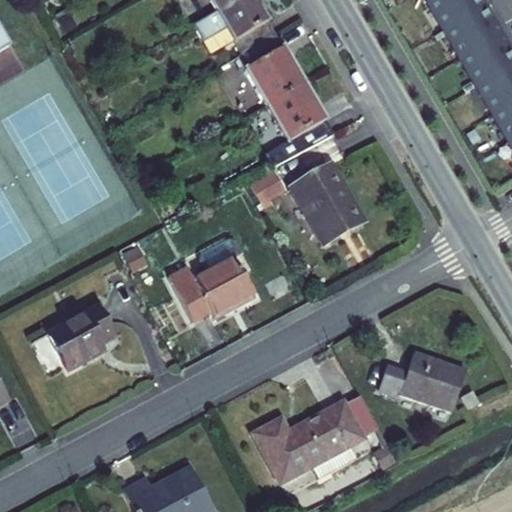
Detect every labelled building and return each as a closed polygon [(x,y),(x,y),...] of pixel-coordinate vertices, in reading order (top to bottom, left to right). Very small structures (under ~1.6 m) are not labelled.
[(192,28),(201,43),(224,30),(233,44),(241,57),(274,38),(251,0),(240,0),(216,14),(192,28)] [(240,0),(207,0),(216,14),(240,0)] [(511,49),(482,0),(431,0),(511,135),(511,49)] [(0,53),(10,48),(0,30),(0,53)] [(224,30),(201,43),(209,58),(233,44),(224,30)] [(226,66),(235,81),(246,75),(265,109),(303,87),(274,38),(241,57),(226,66)] [(265,109),(246,75),(235,81),(255,115),(265,109)] [(272,171),(279,167),(333,138),(303,87),(265,109),(286,145),(264,158),(272,171)] [(162,145),(135,161),(145,178),(172,162),(162,145)] [(361,224),(329,169),(291,191),(323,246),(361,224)] [(248,190),(263,210),(286,192),(270,172),(248,190)] [(191,326),(209,316),(213,323),(254,301),(232,260),(192,281),(186,270),(167,280),(191,326)] [(98,348),(112,341),(96,311),(47,337),(67,374),(102,356),(98,348)] [(398,397),(450,415),(464,374),(413,356),(405,377),(385,370),(377,393),(397,400),(398,397)] [(460,402),(465,412),(476,407),(471,396),(460,402)] [(347,450),(359,443),(341,410),(285,439),(278,426),(254,440),(279,486),(309,470),(316,483),(345,468),(338,455),(347,450)] [(338,455),(345,468),(354,463),(347,450),(338,455)] [(210,511),(189,472),(158,489),(160,493),(153,497),(150,493),(145,483),(122,495),(131,511),(210,511)] [(153,497),(160,493),(158,489),(150,493),(153,497)]
